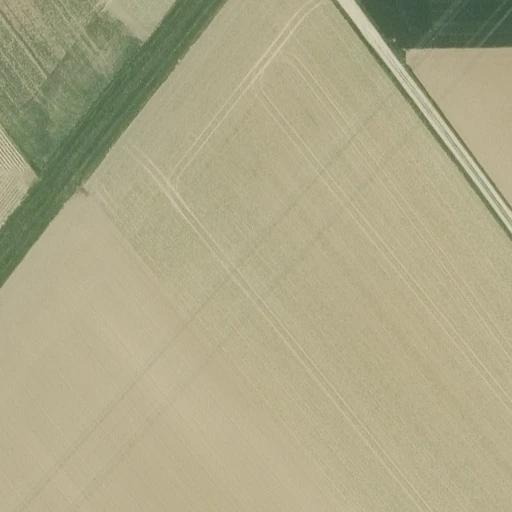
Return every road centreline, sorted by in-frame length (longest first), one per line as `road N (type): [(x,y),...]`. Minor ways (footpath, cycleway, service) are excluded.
road 1 (track): [(0,242),(190,0)]
road 2 (track): [(511,228),(343,0)]
